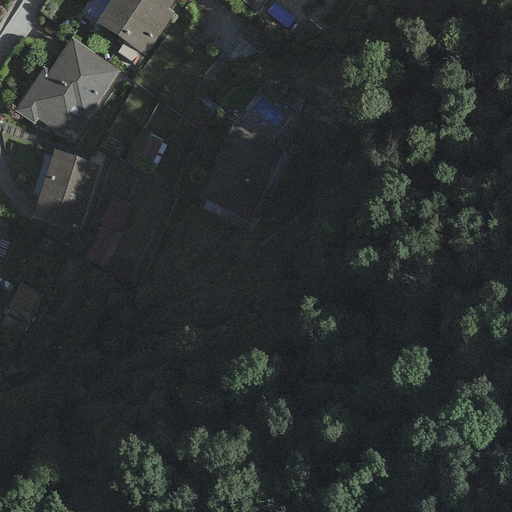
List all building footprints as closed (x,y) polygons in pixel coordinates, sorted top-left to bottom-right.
[(174,0),(111,0),(96,23),(145,56),(174,13),(168,9),(174,0)] [(242,0),(258,13),(267,0),(242,0)] [(43,69),(14,111),(34,124),(38,120),(73,144),(120,71),(72,38),(48,73),(43,69)] [(252,225),(286,151),(233,127),(199,201),(252,225)] [(99,163),(54,149),(33,219),(78,232),(99,163)]
